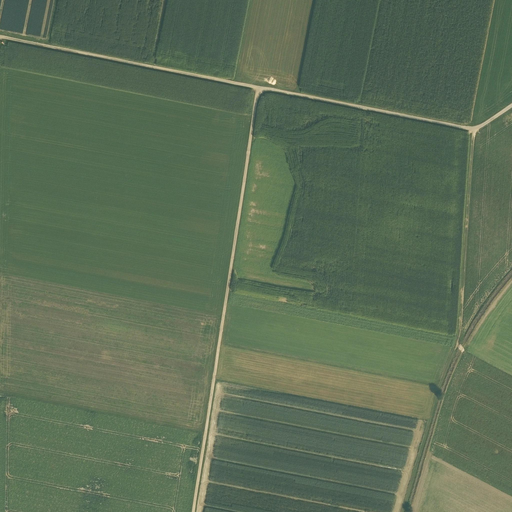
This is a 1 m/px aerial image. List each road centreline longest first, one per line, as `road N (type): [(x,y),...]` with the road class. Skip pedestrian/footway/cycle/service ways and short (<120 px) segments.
road 1 (track): [(0,36),(473,129),(461,348)]
road 2 (track): [(193,511),(256,86)]
road 3 (track): [(456,346),(403,511)]
